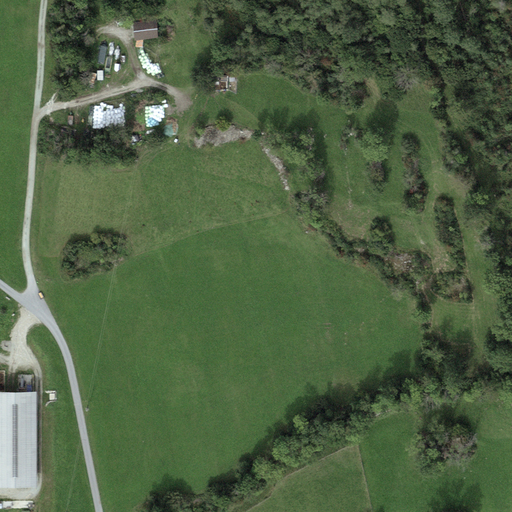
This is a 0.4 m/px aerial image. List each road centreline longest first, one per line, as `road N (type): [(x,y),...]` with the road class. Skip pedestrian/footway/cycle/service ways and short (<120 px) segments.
road 1 (track): [(46,0),(27,241),(42,313)]
road 2 (track): [(511,299),(415,0)]
road 3 (unclassified): [(0,283),(42,313),(72,365),(100,511)]
road 4 (track): [(37,114),(147,82),(175,94)]
